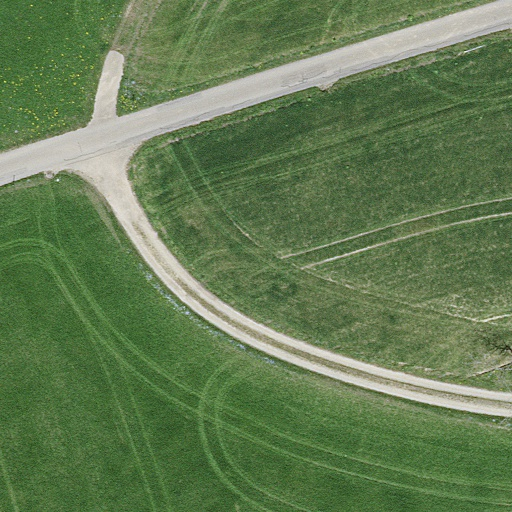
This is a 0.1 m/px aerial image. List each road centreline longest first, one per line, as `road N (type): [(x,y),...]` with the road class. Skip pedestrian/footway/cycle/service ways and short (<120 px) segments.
road 1 (track): [(511,405),(408,387),(281,343),(202,287),(89,138)]
road 2 (unclassified): [(511,10),(89,138)]
road 3 (track): [(89,138),(139,0)]
